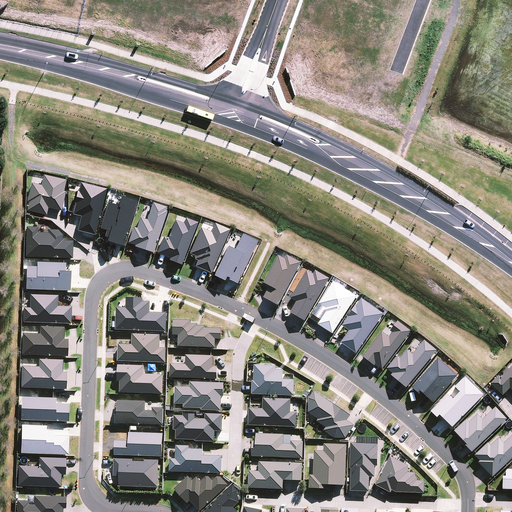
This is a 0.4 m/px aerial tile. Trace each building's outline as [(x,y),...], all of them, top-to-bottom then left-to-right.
[(387,22),(380,19),(370,45),(378,48),(387,22)] [(62,209),(67,178),(43,174),(42,184),(31,182),(27,209),(47,213),(48,206),(62,209)] [(73,212),(81,214),(78,229),(95,233),(106,187),(81,181),(73,212)] [(108,201),(101,227),(107,229),(104,239),(123,245),(137,199),(121,194),(118,204),(108,201)] [(153,201),(147,218),(140,216),(137,227),(134,226),(128,242),(154,251),(168,206),(153,201)] [(183,222),(176,219),(168,237),(164,235),(157,252),(181,262),(198,222),(185,217),(183,222)] [(210,231),(201,226),(189,253),(197,256),(193,264),(210,271),(229,228),(214,222),(210,231)] [(63,229),(48,228),(48,231),(38,231),(38,226),(26,225),(25,255),(72,257),(73,239),(62,239),(63,229)] [(258,240),(241,232),(234,247),(227,244),(214,273),(238,284),(258,240)] [(285,257),(279,254),(264,282),(270,285),(263,296),(278,304),(301,262),(286,254),(285,257)] [(65,261),(37,260),(37,265),(27,264),(26,287),(70,289),(71,269),(65,268),(65,261)] [(313,274),(307,270),(290,298),(296,301),(290,312),(305,321),(330,279),(316,270),(313,274)] [(319,318),(316,322),(332,333),(357,295),(334,279),(311,313),(319,318)] [(58,294),(30,293),(30,306),(24,306),(24,321),(71,322),(71,305),(58,305),(58,294)] [(150,300),(143,300),(143,297),(126,296),(126,307),(116,307),(115,329),(166,331),(166,312),(150,311),(150,300)] [(349,330),(341,342),(356,352),(384,312),(361,297),(342,325),(349,330)] [(215,338),(221,338),(221,327),(204,327),(204,324),(191,323),(191,320),(173,319),(173,334),(178,334),(178,345),(215,347),(215,338)] [(398,321),(388,336),(380,330),(363,356),(383,369),(410,329),(398,321)] [(64,338),(65,326),(40,325),(40,332),(24,332),(23,353),(68,355),(68,338),(64,338)] [(160,334),(132,333),(132,344),(118,343),(118,360),(165,362),(166,347),(160,347),(160,334)] [(424,339),(413,353),(407,348),(400,357),(397,355),(386,368),(406,386),(437,350),(424,339)] [(213,366),(213,355),(186,354),(185,363),(170,363),(170,377),(217,378),(217,366),(213,366)] [(431,403),(457,374),(438,357),(412,386),(431,403)] [(63,358),(39,358),(39,365),(22,365),(21,386),(67,388),(67,370),(62,370),(63,358)] [(144,365),(118,364),(117,380),(120,380),(119,391),(162,393),(163,374),(144,373),(144,365)] [(294,379),(283,378),(283,369),(276,368),(276,365),(254,364),(252,393),(294,395),(294,379)] [(511,365),(492,383),(502,394),(510,387),(511,389),(511,365)] [(439,414),(452,426),(483,393),(465,375),(431,411),(437,416),(439,414)] [(176,385),(174,403),(183,403),(183,407),(222,409),(223,383),(190,380),(190,386),(176,385)] [(310,402),(307,405),(310,407),(307,411),(318,418),(317,420),(326,426),(324,429),(343,441),(354,424),(347,419),(351,414),(314,390),(308,400),(310,402)] [(69,402),(56,402),(56,397),(22,395),(21,418),(69,420),(69,402)] [(291,398),(263,397),(263,408),(249,407),(248,424),(296,426),(296,411),(290,411),(291,398)] [(146,407),(146,401),(117,399),(116,422),(163,425),(163,408),(146,407)] [(482,418),(477,413),(468,421),(466,418),(454,430),(472,450),(506,418),(495,406),(482,418)] [(223,413),(205,413),(205,417),(195,417),(195,414),(175,414),(174,439),(215,440),(215,430),(222,430),(223,413)] [(55,434),(55,429),(46,429),(47,424),(22,423),(21,451),(69,453),(69,434),(55,434)] [(163,432),(128,431),(128,439),(115,439),(114,454),(162,456),(163,432)] [(291,434),(256,432),(255,440),(252,440),(252,455),(303,457),(303,441),(290,440),(291,434)] [(511,433),(503,441),(497,435),(474,456),(492,475),(511,457),(511,433)] [(369,490),(369,476),(375,476),(377,442),(351,441),(349,489),(369,490)] [(347,443),(324,443),(323,450),(314,450),(314,474),(310,473),(309,487),(326,487),(326,483),(346,484),(347,443)] [(189,447),(189,444),(176,444),(176,457),(170,457),(170,471),(221,472),(222,455),(203,454),(203,448),(189,447)] [(424,479),(415,479),(415,471),(408,471),(408,464),(390,455),(376,484),(390,490),(424,492),(424,479)] [(65,473),(66,456),(40,456),(39,465),(19,464),(18,484),(61,485),(61,473),(65,473)] [(114,458),(114,475),(119,475),(119,485),(158,486),(159,459),(114,458)] [(249,469),(248,487),(283,488),(284,479),(302,479),(303,462),(259,460),(259,470),(249,469)] [(511,468),(506,468),(506,475),(503,475),(502,488),(511,488),(511,468)] [(174,488),(187,501),(190,499),(200,510),(227,484),(219,476),(214,481),(207,475),(202,480),(197,475),(193,479),(188,474),(174,488)] [(233,485),(203,511),(237,511),(238,511),(233,506),(239,501),(237,489),(233,485)] [(17,499),(16,511),(62,511),(62,507),(65,507),(66,495),(34,494),(34,500),(17,499)]
